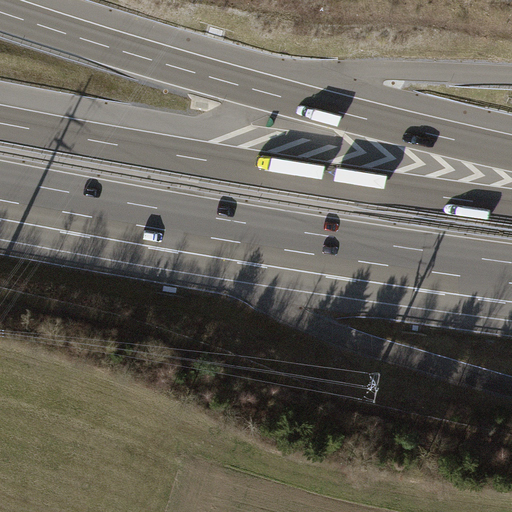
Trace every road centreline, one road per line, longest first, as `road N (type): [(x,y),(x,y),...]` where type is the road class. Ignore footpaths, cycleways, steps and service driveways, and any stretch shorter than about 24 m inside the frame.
road 1 (motorway): [(511,152),(273,94),(0,11)]
road 2 (motorway): [(511,206),(0,122)]
road 3 (motorway): [(141,216),(511,273)]
road 4 (motorway): [(0,188),(141,216)]
road 5 (motorway): [(0,199),(141,216)]
